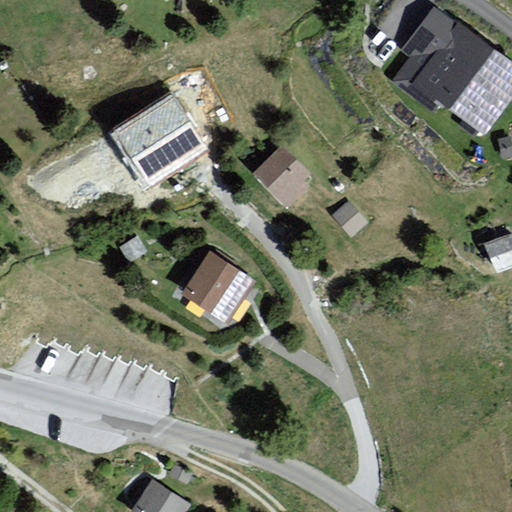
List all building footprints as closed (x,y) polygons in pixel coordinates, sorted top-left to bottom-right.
[(483,135),(511,93),(511,67),(433,9),(399,49),(426,67),(412,84),(483,135)] [(173,92),(112,133),(148,187),(209,147),(173,92)] [(289,207),(315,178),(281,147),(255,177),(289,207)] [(349,237),(368,220),(348,198),(330,215),(349,237)] [(495,272),(511,265),(511,231),(484,242),(495,272)] [(229,323),(256,278),(209,249),(180,292),(229,323)] [(48,323),(38,341),(47,346),(51,340),(64,348),(79,356),(83,348),(98,357),(101,352),(113,359),(115,355),(128,363),(130,360),(145,369),(146,366),(174,381),(181,367),(154,352),(153,355),(138,346),(136,349),(121,341),(120,343),(109,336),(106,341),(90,332),(87,339),(60,323),(57,328),(48,323)] [(129,506),(138,511),(185,511),(192,503),(150,475),(129,506)]
